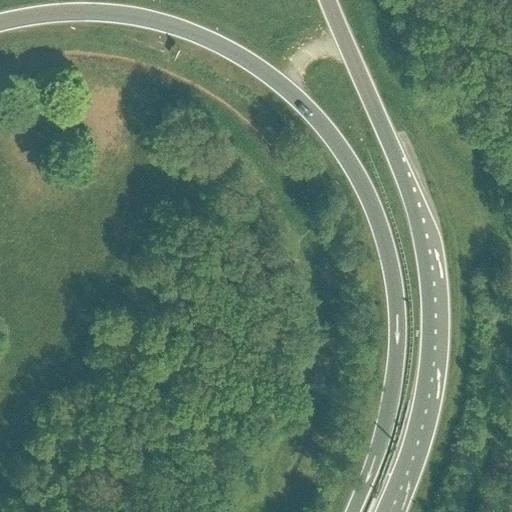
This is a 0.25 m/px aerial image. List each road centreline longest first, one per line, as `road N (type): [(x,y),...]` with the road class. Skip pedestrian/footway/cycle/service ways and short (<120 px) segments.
road 1 (motorway): [(0,20),(79,9),(179,24),(269,73),(337,139),(388,247),(396,314),(384,427),(351,511)]
road 2 (motorway): [(384,509),(427,395),(431,285),(414,206),(328,0)]
